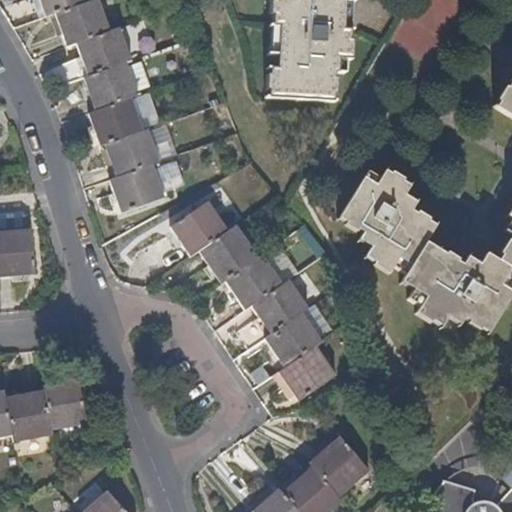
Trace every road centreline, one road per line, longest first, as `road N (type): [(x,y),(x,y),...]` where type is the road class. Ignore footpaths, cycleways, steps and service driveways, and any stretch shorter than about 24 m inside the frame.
road 1 (residential): [(0,55),(44,148),(105,323)]
road 2 (unknown): [(105,323),(141,309),(162,316),(215,393),(221,417),(212,435),(162,481)]
road 3 (residential): [(105,323),(175,511)]
